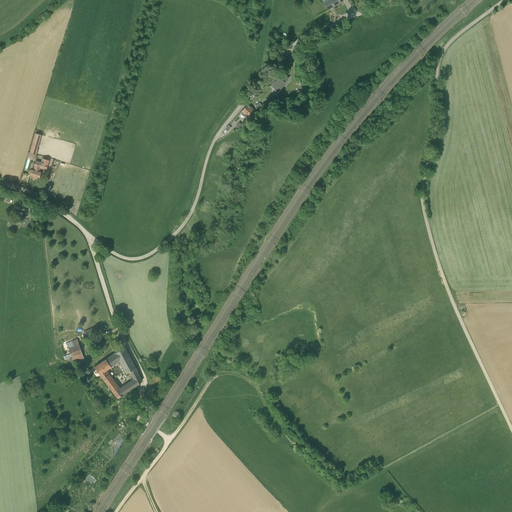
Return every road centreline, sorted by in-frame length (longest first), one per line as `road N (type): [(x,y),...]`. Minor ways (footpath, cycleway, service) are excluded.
road 1 (unclassified): [(511,429),(442,275),(421,201),(439,56),(505,0)]
road 2 (unclassified): [(88,237),(125,258),(159,247),(191,210),(216,136),(294,43),(390,0)]
road 3 (unclassified): [(147,425),(135,411),(144,377),(116,324),(88,237)]
road 4 (track): [(52,511),(114,424),(135,410)]
road 5 (track): [(169,439),(216,374),(255,385)]
